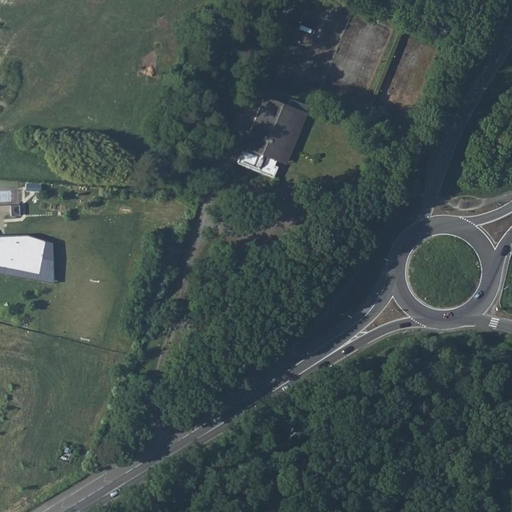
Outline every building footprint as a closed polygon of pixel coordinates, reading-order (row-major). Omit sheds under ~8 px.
[(242,150),(236,164),(273,178),(277,166),(274,165),(276,161),(279,162),(294,125),(301,128),(306,115),(263,98),(243,148),(246,149),(245,152),(242,150)] [(301,128),(294,125),(279,162),(286,165),(301,128)] [(10,205),(10,216),(21,215),(21,205),(10,205)] [(0,236),(0,273),(53,283),(53,243),(28,237),(0,236)] [(103,283),(79,277),(67,334),(90,339),(103,283)]
